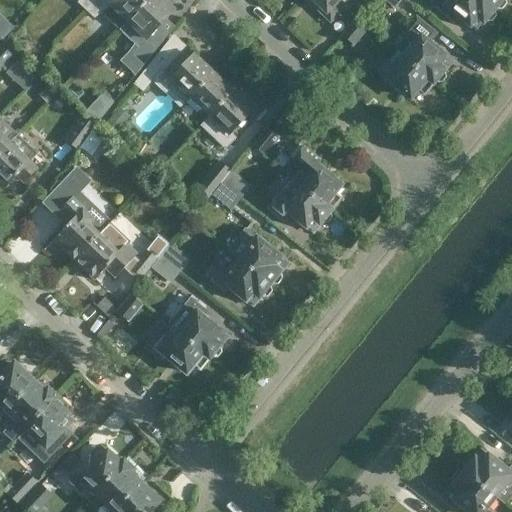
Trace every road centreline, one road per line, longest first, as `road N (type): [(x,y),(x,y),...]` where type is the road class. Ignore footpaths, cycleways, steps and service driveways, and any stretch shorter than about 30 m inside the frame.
road 1 (residential): [(205,463),(442,172)]
road 2 (residential): [(205,463),(0,270)]
road 3 (residential): [(442,172),(245,0)]
road 4 (residential): [(360,511),(511,320)]
